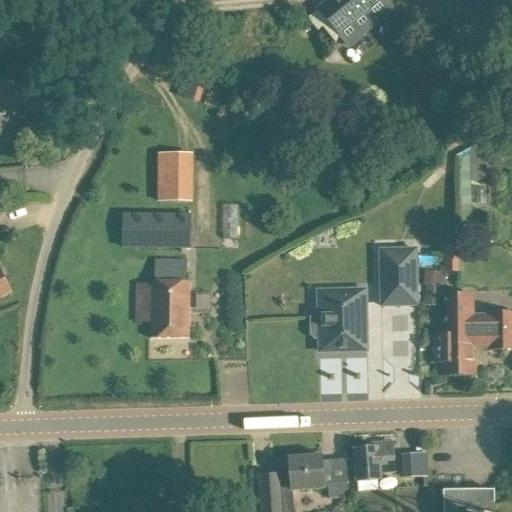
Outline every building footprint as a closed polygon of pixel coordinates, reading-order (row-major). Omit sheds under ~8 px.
[(330,0),(318,10),(340,37),(353,26),(363,37),(377,25),(367,14),(384,0),(330,0)] [(198,102),(203,87),(206,76),(199,73),(187,70),(179,96),(198,102)] [(0,132),(13,106),(17,108),(25,93),(0,79),(0,132)] [(473,179),(485,179),(486,147),(474,147),(473,179)] [(471,182),(469,149),(458,155),(460,222),(473,221),(471,194),(471,182)] [(196,202),(197,153),(160,152),(158,201),(196,202)] [(189,248),(190,216),(124,215),(124,247),(189,248)] [(445,243),(445,270),(460,271),(461,244),(445,243)] [(380,250),(382,306),(417,305),(416,249),(380,250)] [(150,303),(151,338),(189,338),(188,283),(184,283),(184,260),(153,261),(153,283),(150,283),(150,285),(134,285),(134,303),(150,303)] [(0,299),(12,293),(0,268),(0,299)] [(424,272),(423,284),(441,285),(442,273),(424,272)] [(445,301),(446,292),(442,291),(442,287),(424,286),(423,304),(440,306),(441,301),(445,301)] [(320,339),(320,352),(367,351),(365,291),(319,291),(319,314),(314,314),(311,318),(311,335),(315,339),(320,339)] [(448,335),(436,336),(436,362),(444,362),(444,375),(474,375),(474,348),(511,347),(511,315),(473,316),(472,297),(448,297),(448,335)] [(355,450),(356,460),(356,465),(357,480),(358,493),(380,491),(379,478),(382,478),(382,472),(395,471),(393,443),(376,444),(377,448),(355,450)] [(401,460),(421,460),(421,448),(401,448),(401,460)] [(262,476),(263,499),(264,511),(293,511),(292,491),(328,488),(326,460),(322,461),(322,456),(289,459),(291,475),(278,476),(277,474),(262,476)] [(347,483),(330,484),(330,488),(331,499),(348,497),(347,483)] [(444,492),(444,511),(494,511),(494,491),(444,492)]
